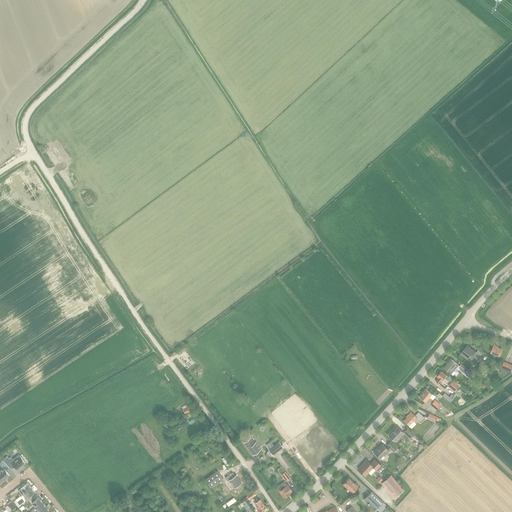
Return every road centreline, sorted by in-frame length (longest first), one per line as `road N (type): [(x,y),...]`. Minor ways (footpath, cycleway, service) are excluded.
road 1 (unclassified): [(178,374),(24,134),(30,109),(142,0)]
road 2 (tertiary): [(287,511),(464,320)]
road 3 (residential): [(97,505),(150,468),(112,420)]
road 4 (residential): [(97,505),(64,449),(112,420)]
